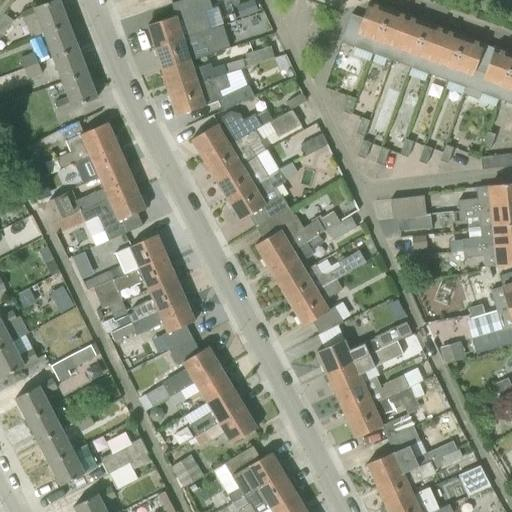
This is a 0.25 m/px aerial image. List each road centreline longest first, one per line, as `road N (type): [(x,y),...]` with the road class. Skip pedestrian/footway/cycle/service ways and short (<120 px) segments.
road 1 (residential): [(345,511),(131,103),(92,0)]
road 2 (residential): [(390,0),(511,44)]
